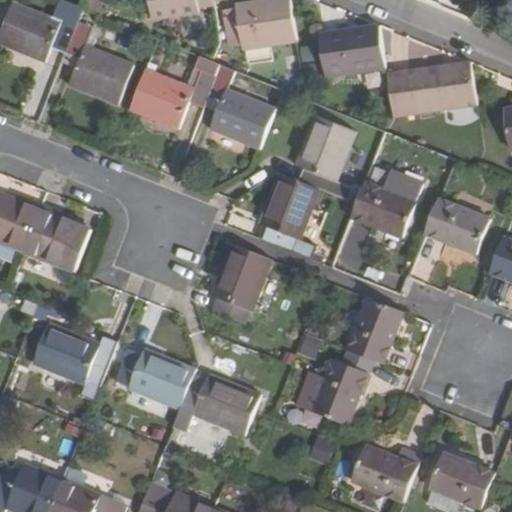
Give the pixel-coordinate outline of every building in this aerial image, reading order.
[(90,0),(92,12),(106,10),(105,0),(90,0)] [(201,12),(200,7),(215,4),(215,3),(214,0),(150,0),(153,19),(201,12)] [(243,49),(298,42),(293,0),(282,0),(237,6),(238,9),(243,44),(243,49)] [(85,10),(82,9),(70,5),(63,22),(15,2),(0,40),(0,43),(48,63),(58,36),(73,41),(80,20),(85,10)] [(243,44),(238,9),(226,11),(231,46),(243,44)] [(96,28),(80,20),(73,41),(69,51),(84,57),(80,67),(73,85),(122,106),(138,66),(89,45),(96,28)] [(326,75),(388,68),(382,25),(322,33),(326,75)] [(84,57),(69,51),(65,61),(80,67),(84,57)] [(479,105),(473,62),(388,74),(394,115),(479,105)] [(279,110),(230,90),(237,72),(223,67),(218,78),(210,99),(224,104),(213,129),(262,149),(279,110)] [(192,105),(205,109),(210,99),(218,78),(204,72),(198,90),(149,70),(133,109),(181,130),(192,105)] [(297,167),(304,169),(298,183),(321,192),(349,203),(354,188),(338,182),(357,132),(317,117),(297,167)] [(406,239),(419,204),(426,184),(394,172),(387,191),(367,183),(353,218),(406,239)] [(318,248),(302,241),(321,192),(298,183),(282,177),(263,226),(269,228),(263,242),(313,262),(318,248)] [(29,205),(4,196),(4,197),(0,195),(0,242),(26,252),(44,206),(31,201),(29,205)] [(478,256),(492,221),(440,201),(426,235),(478,256)] [(55,215),(56,211),(44,206),(26,252),(77,273),(94,231),(55,215)] [(338,263),(358,269),(371,226),(351,220),(338,263)] [(511,282),(511,241),(506,239),(491,275),(511,282)] [(247,327),(273,262),(234,246),(214,297),(220,300),(214,314),(247,327)] [(386,366),(408,315),(370,300),(350,352),(386,366)] [(106,338),(102,346),(53,326),(37,366),(86,387),(82,397),(97,403),(121,344),(106,338)] [(317,358),(324,342),(311,336),(304,352),(317,358)] [(134,389),(134,391),(182,409),(196,377),(198,371),(148,350),(145,357),(132,352),(120,383),(134,389)] [(363,366),(349,360),(346,367),(360,372),(363,366)] [(349,428),(369,376),(360,372),(346,367),(335,362),(327,381),(311,374),(298,407),(314,413),(349,428)] [(212,376),(210,383),(196,377),(182,409),(176,426),(190,432),(197,416),(246,435),(262,396),(212,376)] [(219,453),(229,431),(199,417),(189,439),(219,453)] [(313,459),(333,465),(339,442),(319,436),(313,459)] [(354,483),(405,503),(419,468),(423,458),(403,450),(400,460),(368,448),(354,483)] [(483,510),(486,502),(497,475),(445,453),(431,488),(483,510)] [(17,511),(52,511),(64,483),(26,467),(9,509),(17,511)] [(125,511),(127,508),(64,483),(52,511),(125,511)] [(214,511),(216,510),(152,484),(141,511),(214,511)]
